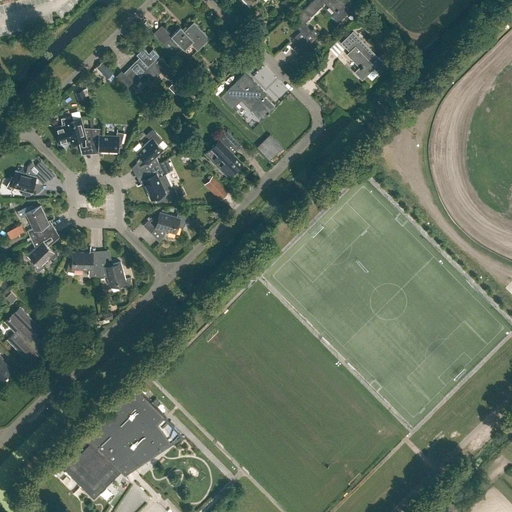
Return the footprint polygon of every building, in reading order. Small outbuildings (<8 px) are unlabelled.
[(290,0),(284,0),(282,3),(289,10),(294,4),(290,0)] [(350,11),(343,4),(346,2),(344,0),(311,0),(301,11),(302,13),(294,21),(300,26),(304,22),(325,2),(334,11),(331,15),(338,22),(350,11)] [(371,34),(378,27),(368,17),(360,24),(371,34)] [(209,38),(193,22),(184,31),(180,27),(172,35),(171,36),(184,49),(190,43),(197,50),(209,38)] [(298,53),(319,32),(314,28),(312,30),(307,25),(301,31),(293,38),(297,43),(293,48),(298,53)] [(387,60),(380,53),(378,56),(353,30),(341,42),(345,47),(349,51),(346,53),(359,66),(354,71),(362,79),(366,75),(371,80),(378,73),(373,68),(374,67),(375,68),(378,66),(380,67),(387,60)] [(174,69),(161,56),(160,57),(158,56),(159,54),(153,48),(149,52),(143,47),(136,54),(140,58),(131,67),(138,74),(137,76),(144,82),(149,77),(152,79),(161,70),(165,74),(168,72),(169,74),(171,72),(174,69)] [(391,54),(401,63),(407,56),(397,47),(391,54)] [(269,112),(275,106),(264,95),(266,93),(245,71),(220,96),(232,108),(241,99),(261,120),(267,113),(268,114),(270,112),(269,112)] [(175,93),(179,89),(172,82),(168,86),(175,93)] [(80,104),(88,101),(83,89),(75,93),(80,104)] [(86,147),(92,147),(91,128),(84,128),(81,118),(73,121),(72,118),(61,119),(62,126),(55,127),(60,144),(61,144),(60,143),(70,140),(70,143),(85,138),(86,147)] [(122,144),(125,133),(117,132),(117,135),(102,135),(102,129),(91,128),(92,147),(101,146),(101,152),(120,152),(120,144),(122,144)] [(157,157),(164,149),(158,144),(162,139),(152,129),(146,134),(151,138),(137,152),(142,158),(143,158),(142,157),(144,155),(150,161),(147,163),(140,167),(144,173),(160,163),(159,163),(157,157)] [(231,173),(243,162),(233,153),(242,145),(227,130),(204,152),(219,167),(222,164),(231,173)] [(159,163),(160,163),(144,173),(148,181),(143,183),(151,199),(158,196),(159,198),(177,194),(173,186),(172,187),(165,173),(164,174),(162,170),(172,165),(168,158),(159,163)] [(31,192),(36,176),(39,179),(44,174),(43,173),(48,167),(41,160),(36,165),(32,162),(28,167),(26,173),(16,170),(14,178),(11,177),(6,187),(13,190),(14,187),(31,192)] [(204,184),(220,200),(229,191),(214,175),(204,184)] [(28,230),(32,240),(48,231),(44,224),(49,221),(41,205),(34,208),(33,206),(22,209),(24,216),(27,214),(33,228),(28,230)] [(180,227),(186,217),(179,214),(178,216),(161,212),(156,227),(151,232),(160,241),(165,237),(166,231),(176,233),(178,226),(180,227)] [(49,258),(55,253),(44,241),(51,237),(48,231),(32,240),(36,248),(28,255),(34,261),(32,262),(38,272),(44,267),(42,265),(49,258)] [(100,276),(99,258),(90,259),(90,253),(72,252),(72,260),(70,260),(67,271),(74,272),(75,269),(89,269),(89,275),(100,276)] [(51,261),(57,255),(55,253),(49,258),(51,261)] [(106,258),(99,258),(100,276),(108,277),(111,287),(119,284),(119,286),(130,286),(129,279),(126,279),(121,262),(106,266),(106,258)] [(11,303),(16,298),(11,292),(5,297),(11,303)] [(30,363),(38,355),(27,344),(43,329),(20,306),(5,321),(15,332),(7,339),(30,363)] [(113,318),(111,311),(103,313),(105,319),(102,320),(103,323),(108,322),(108,320),(113,318)] [(0,379),(2,382),(13,371),(0,358),(0,379)] [(57,461),(93,498),(122,469),(124,471),(180,434),(171,420),(161,426),(157,421),(164,414),(135,385),(57,461)]
